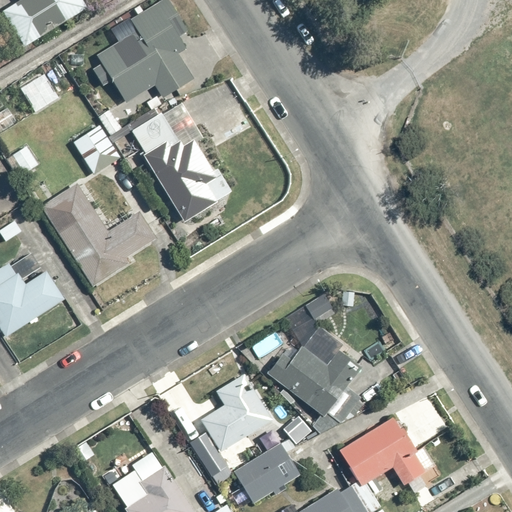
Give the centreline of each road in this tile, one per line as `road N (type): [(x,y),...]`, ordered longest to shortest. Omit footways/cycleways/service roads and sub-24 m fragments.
road 1 (residential): [(0,434),(369,206)]
road 2 (tertiary): [(511,432),(369,206)]
road 3 (tertiary): [(369,206),(235,0)]
